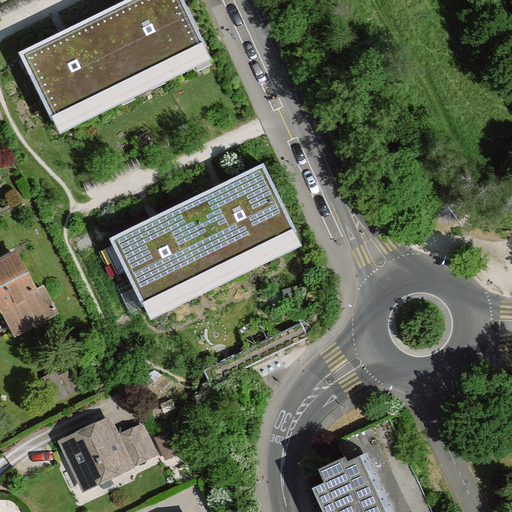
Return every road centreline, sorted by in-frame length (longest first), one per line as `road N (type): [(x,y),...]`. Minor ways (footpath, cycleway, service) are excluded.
road 1 (tertiary): [(393,281),(255,0)]
road 2 (residential): [(288,511),(285,450),(301,409),(378,352)]
road 3 (tertiary): [(378,352),(414,376),(444,373),(467,353),(476,323)]
